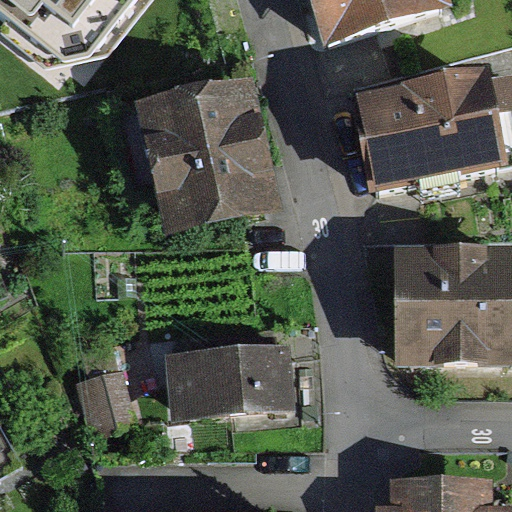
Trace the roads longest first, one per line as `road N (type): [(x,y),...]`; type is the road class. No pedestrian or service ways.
road 1 (residential): [(352,432),(332,285),(258,0)]
road 2 (residential): [(352,432),(511,422)]
